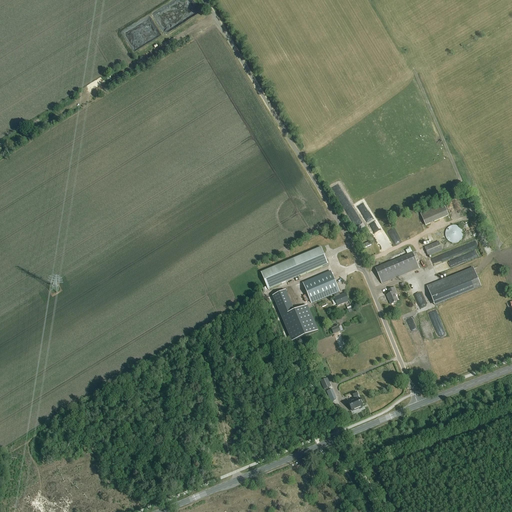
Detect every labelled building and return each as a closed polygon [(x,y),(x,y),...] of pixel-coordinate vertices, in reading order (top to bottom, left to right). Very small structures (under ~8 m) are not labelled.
[(421,216),(425,226),(449,216),(444,206),(421,216)] [(463,233),(461,230),(459,227),(455,226),(451,226),(448,228),(446,232),(445,236),(447,239),(449,242),(453,243),(457,243),(460,241),(462,237),(463,233)] [(438,242),(424,247),(428,257),(442,251),(438,242)] [(321,248),(293,259),(261,273),(268,289),(328,264),(321,248)] [(382,284),(419,268),(412,252),(375,268),(382,284)] [(435,306),(480,287),(473,269),(428,287),(435,306)] [(340,296),(338,291),(339,291),(332,273),(303,285),(311,303),(333,294),(335,298),(334,298),(337,306),(349,301),(346,293),(340,296)] [(394,288),(389,290),(391,294),(387,296),(389,301),(391,305),(398,302),(395,295),(397,294),(394,288)] [(286,291),(273,296),(292,341),(318,331),(308,306),(295,311),(286,291)] [(342,331),(340,326),(331,330),(333,335),(342,331)] [(331,387),(327,378),(320,381),(324,390),(331,387)] [(331,400),(337,398),(333,387),(327,389),(331,400)] [(356,401),(349,404),(352,412),(363,407),(357,393),(353,394),(354,397),(355,397),(356,401)]
